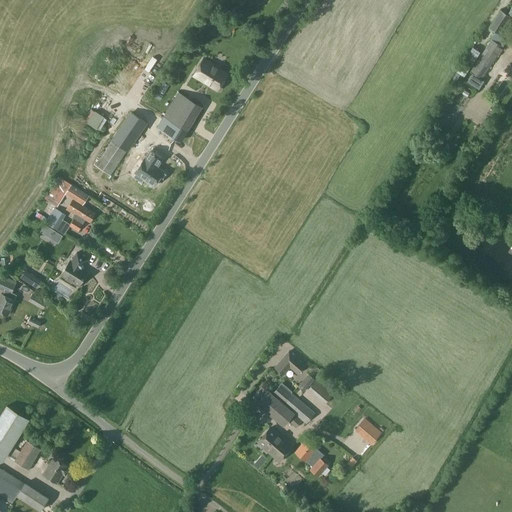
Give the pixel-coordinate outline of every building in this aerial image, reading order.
[(500,10),(489,28),(498,34),(509,16),(500,10)] [(482,78),(503,47),(491,40),(481,55),(471,71),(472,72),(466,81),(474,87),(480,77),(482,78)] [(465,76),(480,52),(472,47),(457,71),(465,76)] [(217,90),(227,74),(213,65),(214,65),(204,59),(194,76),(217,90)] [(511,67),(510,66),(497,91),(506,95),(511,83),(511,67)] [(459,118),(474,98),(463,90),(449,110),(459,118)] [(182,142),(203,106),(178,92),(157,128),(182,142)] [(116,113),(123,118),(127,112),(120,107),(116,113)] [(131,112),(112,140),(127,150),(146,122),(131,112)] [(102,144),(108,132),(103,129),(97,141),(102,144)] [(430,135),(439,144),(446,138),(437,129),(430,135)] [(111,144),(98,165),(109,173),(123,152),(111,144)] [(150,146),(135,167),(153,179),(162,167),(157,163),(163,155),(150,146)] [(90,195),(80,188),(60,175),(45,198),(58,206),(65,194),(73,199),(67,208),(75,214),(73,218),(74,219),(70,225),(78,230),(86,219),(90,221),(95,213),(83,206),(90,195)] [(66,222),(62,219),(65,214),(51,205),(42,220),(60,232),(66,222)] [(46,224),(42,230),(59,240),(62,234),(46,224)] [(82,269),(88,259),(77,252),(71,262),(70,261),(62,274),(67,277),(67,279),(71,282),(73,281),(79,285),(87,272),(82,269)] [(25,270),(20,277),(37,288),(41,281),(25,270)] [(0,311),(8,315),(17,294),(13,292),(16,285),(0,278),(0,279),(0,287),(6,289),(3,295),(1,294),(0,296),(0,311)] [(36,295),(28,290),(24,297),(33,301),(36,295)] [(296,358),(289,352),(276,367),(283,373),(289,366),(298,374),(305,365),(296,358)] [(309,374),(298,386),(303,390),(314,378),(309,374)] [(326,402),(336,390),(320,376),(310,388),(326,402)] [(282,383),(272,394),(267,389),(265,391),(262,387),(255,395),(259,398),(256,401),(272,414),(282,403),(278,400),(280,398),(288,388),(282,383)] [(315,412),(288,388),(280,398),(307,421),(315,412)] [(294,414),(282,403),(272,414),(284,425),(289,420),(296,427),(301,421),(294,414)] [(0,458),(4,460),(30,419),(8,406),(0,418),(0,458)] [(356,428),(373,443),(382,433),(365,418),(356,428)] [(279,460),(292,445),(271,427),(260,440),(271,449),(269,451),(279,460)] [(314,447),(313,447),(305,440),(296,452),(314,467),(311,470),(319,477),(329,464),(321,457),(323,455),(316,449),(317,447),(315,446),(314,447)] [(28,469),(40,450),(27,442),(21,452),(16,449),(11,458),(28,469)] [(66,475),(69,469),(70,468),(68,467),(68,466),(54,457),(43,474),(57,483),(63,473),(66,475)] [(353,457),(348,463),(352,467),(357,461),(353,457)] [(49,499),(25,484),(0,467),(0,494),(13,503),(18,494),(42,509),(49,499)] [(300,490),(295,495),(300,499),(305,494),(300,490)]
